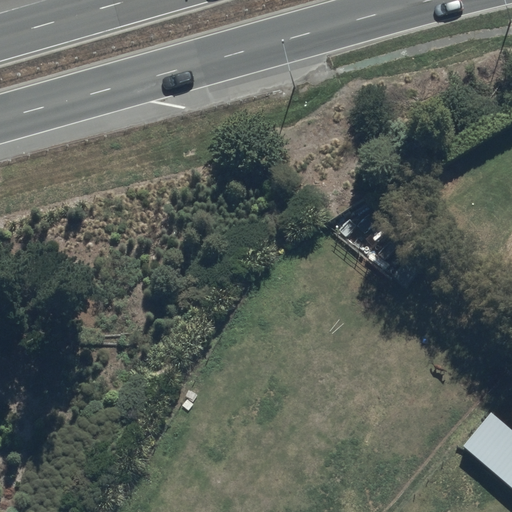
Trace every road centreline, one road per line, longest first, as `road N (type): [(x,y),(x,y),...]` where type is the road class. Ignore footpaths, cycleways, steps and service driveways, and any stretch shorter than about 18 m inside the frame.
road 1 (trunk): [(429,0),(0,118)]
road 2 (trunk): [(0,38),(131,0)]
